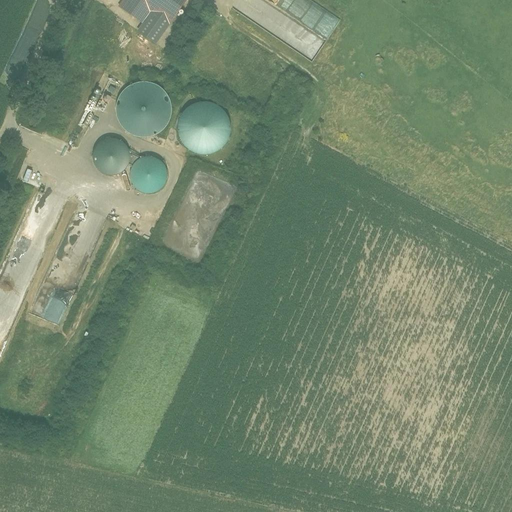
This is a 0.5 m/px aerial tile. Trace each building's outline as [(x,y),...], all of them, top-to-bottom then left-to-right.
[(193,2),(191,0),(137,0),(173,28),(193,2)] [(146,82),(141,83),(135,85),(132,86),(128,89),(125,92),(123,95),(121,98),(120,101),(118,105),(118,109),(118,113),(119,118),(121,123),(123,127),(126,130),(129,133),(133,136),(138,137),(142,138),(146,139),(151,138),(155,137),(158,136),(161,134),(165,132),(167,129),(170,126),(172,122),(173,120),(174,116),(174,111),(174,108),(173,103),(172,100),(170,96),(168,93),(166,90),(163,88),(160,86),(155,84),(151,83),(146,82)] [(184,150),(233,153),(236,107),(186,104),(184,150)] [(102,142),(101,143),(98,146),(97,149),(96,152),(95,156),(96,159),(97,163),(99,166),(101,169),(104,171),(108,172),(112,173),(115,173),(118,172),(120,171),(122,170),(124,168),(126,166),(128,163),(129,161),(129,158),(129,155),(129,151),(128,148),(126,146),(124,143),(122,142),(120,140),(117,139),(114,139),(108,139),(106,140),(104,141),(102,142)] [(139,161),(138,163),(137,165),(135,167),(134,171),(133,174),(133,176),(133,179),(134,183),(136,186),(138,188),(140,190),(143,192),(145,193),(148,194),(152,194),(158,193),(161,192),(163,191),(165,189),(166,188),(168,186),(169,182),(170,180),(171,177),(171,174),(170,172),(169,169),(169,167),(168,165),(167,164),(166,163),(164,162),(163,161),(161,159),(160,159),(157,158),(155,157),(153,157),(151,157),(149,157),(147,157),(145,158),(144,159),(141,160),(139,161)]
